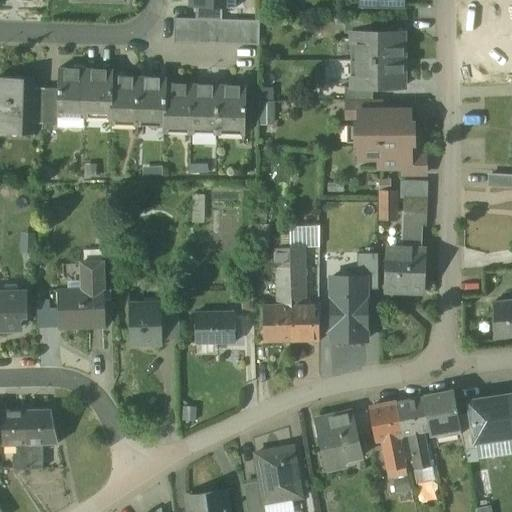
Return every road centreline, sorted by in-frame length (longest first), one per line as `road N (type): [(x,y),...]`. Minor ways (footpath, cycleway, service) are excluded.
road 1 (residential): [(443,368),(448,0)]
road 2 (residential): [(139,481),(237,423),(308,394),(443,368)]
road 3 (residential): [(0,370),(63,373),(89,390),(139,481)]
road 4 (residential): [(0,30),(138,31),(157,0)]
